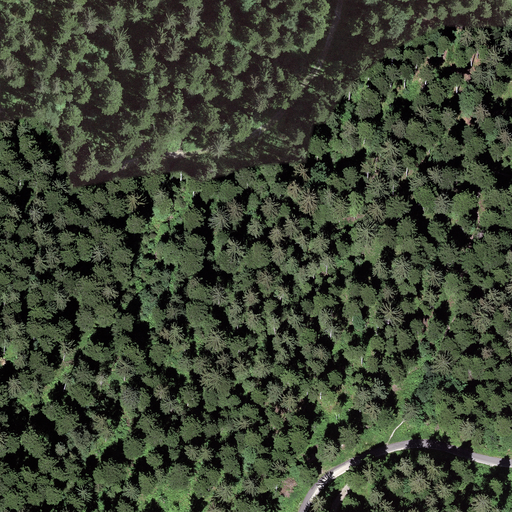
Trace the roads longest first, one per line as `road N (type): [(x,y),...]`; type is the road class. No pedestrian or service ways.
road 1 (track): [(339,0),(327,46),(305,84),(275,117),(227,144),(81,173),(0,112)]
road 2 (unclassified): [(300,511),(339,468),(408,443),(438,442),(511,463)]
